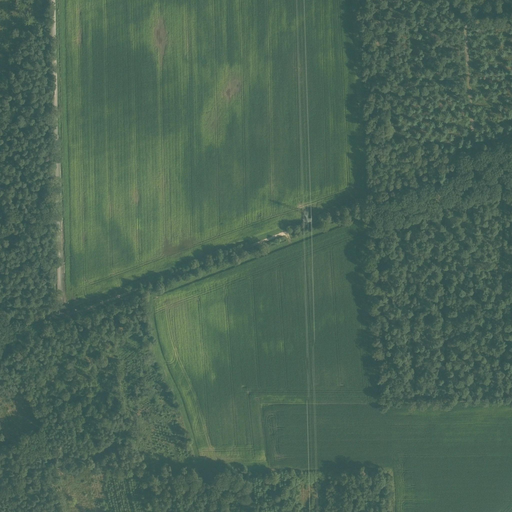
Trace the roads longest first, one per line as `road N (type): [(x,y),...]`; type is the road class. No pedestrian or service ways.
road 1 (track): [(58,312),(511,153)]
road 2 (track): [(58,312),(52,0)]
